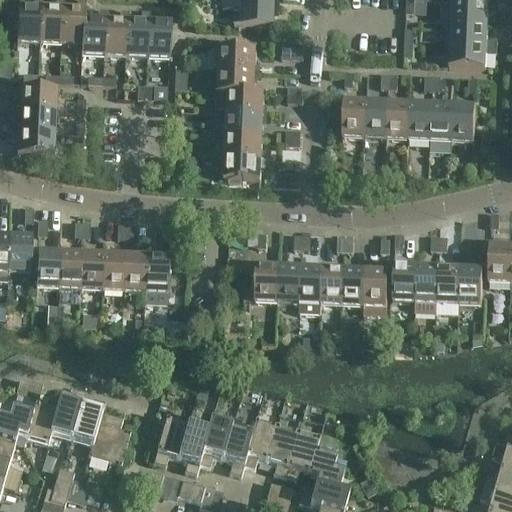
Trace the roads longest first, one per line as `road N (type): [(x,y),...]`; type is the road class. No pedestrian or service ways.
road 1 (residential): [(309,217),(130,209),(0,182)]
road 2 (residential): [(322,0),(309,217)]
road 3 (residential): [(511,194),(417,219),(309,217)]
